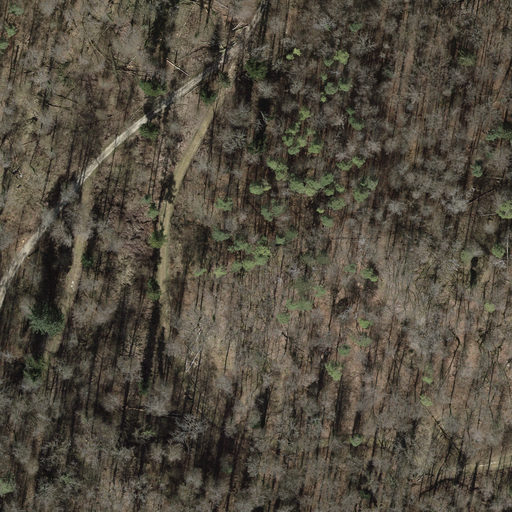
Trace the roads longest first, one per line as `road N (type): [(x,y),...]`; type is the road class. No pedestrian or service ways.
road 1 (track): [(256,19),(178,176),(163,224),(164,333),(179,376),(200,404),(239,431),(292,446),(372,439),(449,475),(511,459)]
road 2 (track): [(0,311),(42,226),(129,131),(213,67),(266,0)]
road 3 (track): [(119,511),(59,428),(42,374),(70,291),(89,173)]
